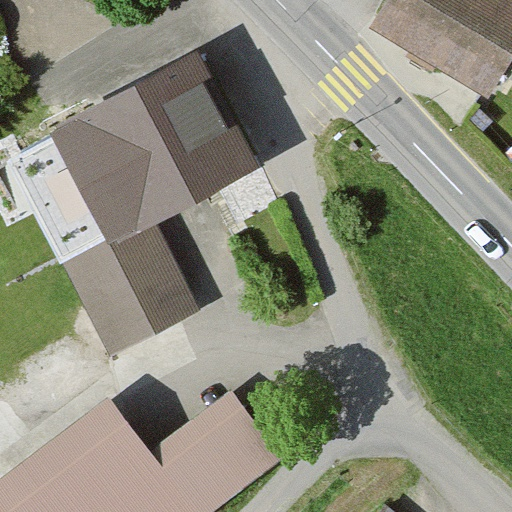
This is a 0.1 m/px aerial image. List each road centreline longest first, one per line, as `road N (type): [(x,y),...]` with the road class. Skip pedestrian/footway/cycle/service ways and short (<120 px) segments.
road 1 (residential): [(313,35),(281,77),(280,136),(388,393),(489,511)]
road 2 (secondary): [(313,35),(511,243)]
road 3 (track): [(258,511),(388,393)]
